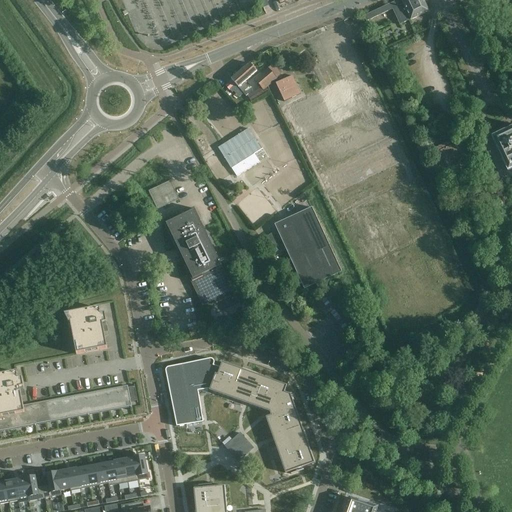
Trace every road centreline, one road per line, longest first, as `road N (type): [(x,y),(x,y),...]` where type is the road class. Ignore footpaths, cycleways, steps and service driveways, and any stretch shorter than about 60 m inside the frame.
road 1 (residential): [(145,353),(220,339),(305,375),(331,446),(312,511)]
road 2 (tertiary): [(136,90),(351,0)]
road 3 (residential): [(46,171),(125,264),(145,353)]
road 4 (residential): [(0,454),(158,424)]
